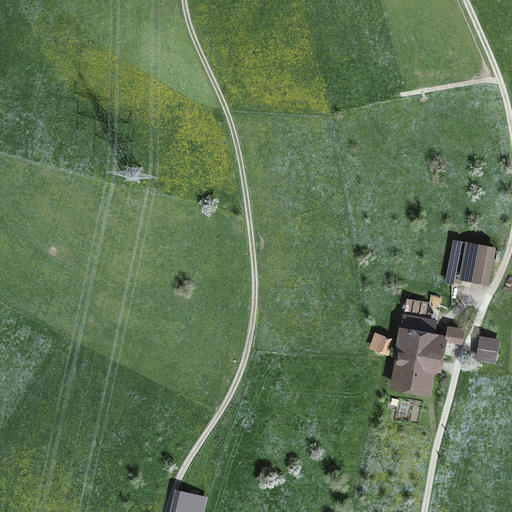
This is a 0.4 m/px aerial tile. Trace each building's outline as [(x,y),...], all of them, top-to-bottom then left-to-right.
[(455,241),(447,282),(453,284),(461,242),(455,241)] [(493,248),(470,244),(464,278),(486,282),(493,248)] [(436,320),(404,315),(398,345),(408,347),(405,368),(401,367),(397,386),(424,391),(428,368),(439,370),(444,338),(429,335),(430,326),(435,327),(436,320)] [(448,327),(446,339),(463,341),(465,330),(448,327)] [(387,351),(391,341),(376,334),(371,345),(387,351)] [(500,341),(482,338),(478,359),(497,363),(500,341)] [(203,511),(208,495),(176,489),(171,511),(203,511)]
